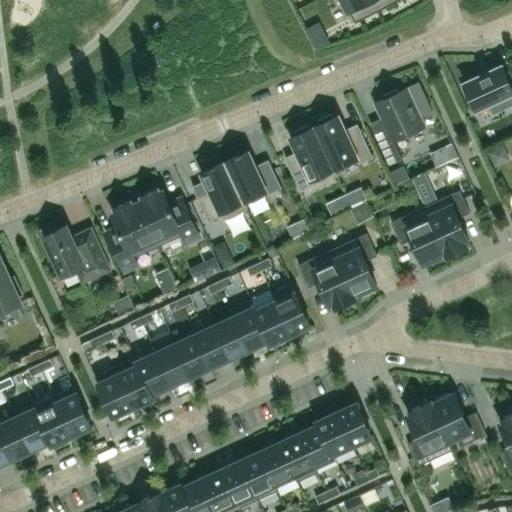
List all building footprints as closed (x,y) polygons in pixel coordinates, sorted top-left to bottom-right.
[(344,0),(355,22),(397,0),(344,0)] [(464,82),(465,84),(462,86),(468,100),(472,98),(476,109),(500,98),(504,108),(511,103),(511,83),(511,84),(502,64),(490,70),(490,69),(480,74),(464,82)] [(418,82),(374,102),(383,121),(372,126),(390,163),(401,158),(393,140),(425,125),(421,115),(432,110),(418,82)] [(373,156),(360,128),(347,133),(338,114),(334,116),(332,113),(318,119),(319,123),(314,125),(334,168),(357,157),(359,163),(373,156)] [(334,168),(314,125),(310,128),(308,124),(294,130),(295,134),(291,136),(299,155),(287,161),(300,190),(314,184),(311,178),(334,168)] [(282,187),(269,159),(258,163),(255,162),(254,162),(249,150),(226,161),(245,204),(246,203),(282,187)] [(245,204),(226,161),(202,172),(208,186),(207,190),(197,195),(208,221),(222,214),(224,219),(248,208),(246,203),(245,204)] [(403,165),(392,170),(398,182),(409,177),(403,165)] [(200,235),(182,197),(181,197),(184,205),(173,210),(163,189),(160,191),(158,187),(141,195),(143,198),(138,201),(158,245),(182,234),(186,241),(200,235)] [(459,216),(470,211),(460,189),(425,205),(448,254),(467,245),(466,242),(470,241),(459,216)] [(158,245),(138,201),(133,203),(131,200),(114,207),(116,211),(112,213),(122,233),(111,238),(107,231),(106,232),(124,270),(138,264),(134,256),(158,245)] [(448,254),(425,205),(391,221),(401,243),(413,237),(424,262),(428,260),(429,262),(443,255),(442,254),(446,252),(447,254),(448,254)] [(84,281),(111,268),(94,233),(75,241),(67,224),(55,229),(54,226),(44,230),(46,234),(43,235),(63,278),(79,271),(84,281)] [(366,259),(377,254),(367,232),(333,248),(355,297),(356,296),(355,294),(359,292),(360,294),(373,287),(372,286),(377,284),(366,259)] [(355,297),(333,248),(298,264),(308,286),(320,280),(331,305),(335,303),(336,305),(355,297)] [(0,328),(2,327),(0,322),(0,310),(22,301),(19,295),(23,293),(14,275),(11,277),(0,253),(0,328)] [(231,256),(220,261),(223,268),(234,263),(231,256)] [(269,257),(258,262),(261,269),(272,264),(269,257)] [(261,269),(258,262),(247,267),(250,274),(261,269)] [(131,274),(121,278),(126,288),(126,289),(136,285),(131,274)] [(233,282),(229,275),(219,280),(222,287),(233,282)] [(222,287),(219,280),(208,285),(211,292),(222,287)] [(311,323),(296,291),(275,300),(290,333),(311,323)] [(194,300),(190,293),(179,298),(183,305),(194,300)] [(128,294),(113,301),(119,314),(134,308),(128,294)] [(183,305),(179,298),(168,303),(172,311),(183,305)] [(290,333),(275,300),(257,309),(256,309),(269,339),(270,342),(290,333)] [(256,309),(257,309),(255,306),(235,315),(250,348),(269,339),(256,309)] [(154,319),(151,311),(140,316),(143,324),(154,319)] [(250,348),(235,315),(215,324),(230,357),(250,348)] [(143,324),(140,316),(129,321),(133,329),(143,324)] [(230,357),(215,324),(195,333),(210,366),(230,357)] [(112,329),(101,334),(104,342),(115,337),(112,329)] [(210,366),(195,333),(176,342),(191,375),(210,366)] [(104,342),(101,334),(90,339),(93,347),(104,342)] [(191,375),(176,342),(156,351),(171,384),(191,375)] [(171,384),(156,351),(136,361),(137,364),(138,364),(152,393),(153,393),(171,384)] [(50,358),(39,363),(42,370),(53,365),(50,358)] [(32,375),(42,370),(39,363),(28,368),(32,375)] [(138,364),(137,364),(118,373),(133,405),(154,396),(153,393),(152,393),(138,364)] [(133,405),(118,373),(98,382),(113,415),(133,405)] [(14,383),(11,376),(0,380),(0,381),(3,388),(14,383)] [(92,424),(77,392),(57,401),(72,434),(92,424)] [(486,433),(476,411),(465,417),(454,392),(449,394),(448,393),(435,399),(436,400),(432,403),(430,400),(429,401),(452,449),(453,449),(449,440),(459,435),(463,444),(486,433)] [(72,434),(57,401),(38,410),(37,410),(51,440),(50,440),(51,443),(72,434)] [(452,449),(429,401),(410,409),(412,412),(408,413),(419,438),(408,443),(418,465),(452,449)] [(352,444),(373,434),(357,402),(337,411),(352,444)] [(37,410),(38,410),(36,407),(16,416),(31,449),(50,440),(51,440),(37,410)] [(352,444),(337,411),(317,420),(318,424),(319,423),(332,453),(333,452),(352,444)] [(511,472),(511,413),(503,418),(504,420),(500,422),(511,446),(500,452),(510,473),(511,472)] [(31,449),(16,416),(0,423),(0,432),(11,458),(31,449)] [(319,423),(318,424),(299,432),(314,465),(335,455),(333,452),(332,453),(319,423)] [(0,462),(11,458),(0,432),(0,462)] [(314,465),(299,432),(280,441),(295,474),(298,480),(317,471),(314,465)] [(295,474),(280,441),(260,450),(275,483),(295,474)] [(275,483),(260,450),(240,459),(256,492),(259,499),(278,490),(275,483)] [(259,499),(256,492),(240,459),(221,468),(236,501),(239,508),(259,499)] [(380,475),(376,467),(365,472),(369,480),(380,475)] [(236,501),(221,468),(201,478),(216,510),(236,501)] [(369,480),(365,472),(354,477),(358,485),(369,480)] [(212,511),(216,510),(201,478),(182,486),(181,487),(193,511),(212,511)] [(193,511),(181,487),(182,486),(181,483),(161,492),(161,491),(160,491),(169,511),(193,511)] [(340,493),(337,485),(326,490),(330,498),(340,493)] [(330,498),(326,490),(315,495),(319,503),(330,498)] [(169,511),(160,491),(140,500),(145,511),(169,511)] [(145,511),(140,500),(140,501),(140,502),(121,511),(145,511)] [(445,501),(432,507),(434,511),(443,511),(449,509),(445,501)] [(298,511),(301,511),(298,503),(287,508),(288,511),(298,511)]
